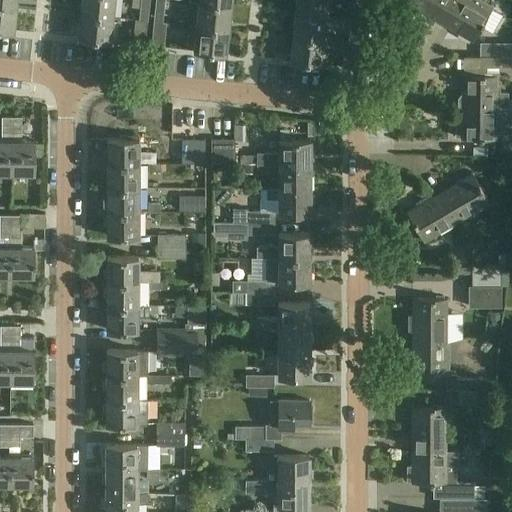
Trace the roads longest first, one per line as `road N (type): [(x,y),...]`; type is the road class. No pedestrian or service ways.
road 1 (residential): [(351,511),(349,129),(341,116),(307,100),(66,75)]
road 2 (residential): [(68,511),(66,75)]
